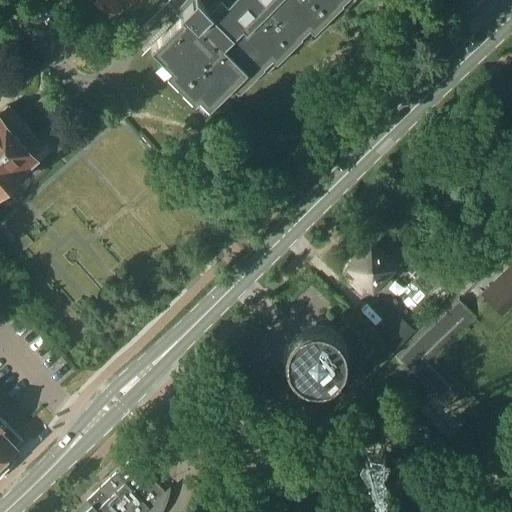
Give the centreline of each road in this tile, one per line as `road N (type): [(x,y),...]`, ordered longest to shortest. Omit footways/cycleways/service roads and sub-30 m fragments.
road 1 (tertiary): [(147,376),(511,33)]
road 2 (tertiary): [(5,511),(147,376)]
road 3 (unclassified): [(147,376),(189,429),(175,511)]
